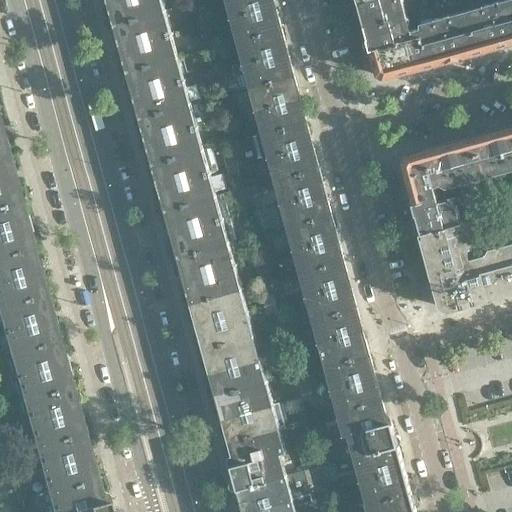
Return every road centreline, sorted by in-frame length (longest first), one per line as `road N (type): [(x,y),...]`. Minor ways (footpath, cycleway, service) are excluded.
road 1 (tertiary): [(11,0),(152,511)]
road 2 (tertiary): [(204,511),(64,0)]
road 3 (residential): [(336,132),(446,511)]
road 4 (residential): [(336,132),(511,85)]
road 5 (residential): [(301,0),(336,132)]
